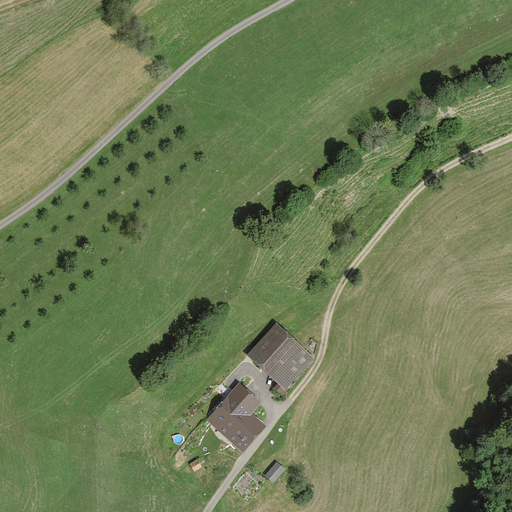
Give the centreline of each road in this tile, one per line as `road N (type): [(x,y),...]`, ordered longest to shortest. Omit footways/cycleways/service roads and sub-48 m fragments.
road 1 (unclassified): [(289,0),(217,41),(0,224)]
road 2 (track): [(291,399),(320,357),(341,284),(386,225),(438,172),(511,136)]
